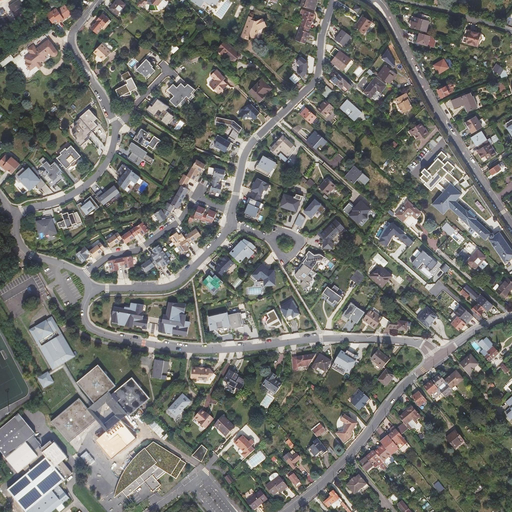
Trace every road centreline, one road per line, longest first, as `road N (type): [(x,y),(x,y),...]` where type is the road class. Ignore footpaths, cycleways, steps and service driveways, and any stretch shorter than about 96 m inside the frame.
road 1 (residential): [(435,358),(409,340),(225,350),(126,340),(86,325),(87,289)]
road 2 (unclassified): [(375,0),(511,226)]
road 3 (residential): [(232,210),(253,141),(316,77),(333,0)]
road 4 (tertiary): [(435,358),(308,495)]
road 5 (residential): [(87,289),(170,285),(229,223)]
road 6 (residential): [(97,0),(68,39),(117,130)]
road 7 (residential): [(117,130),(109,155),(84,185),(11,215)]
road 8 (residential): [(83,274),(107,256),(143,246),(178,221),(194,197)]
